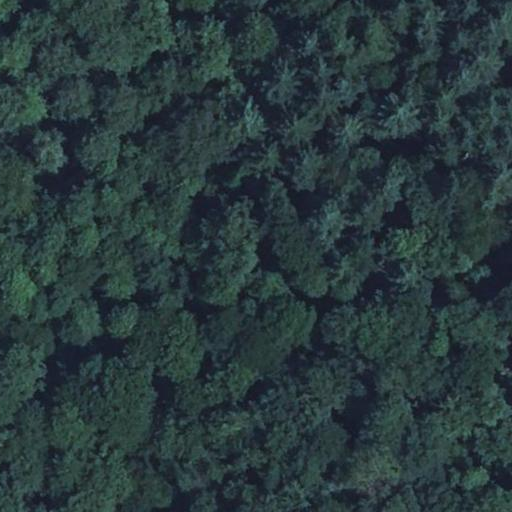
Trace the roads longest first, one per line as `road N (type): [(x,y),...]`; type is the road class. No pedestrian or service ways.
road 1 (track): [(0,228),(200,101)]
road 2 (track): [(200,101),(361,0)]
